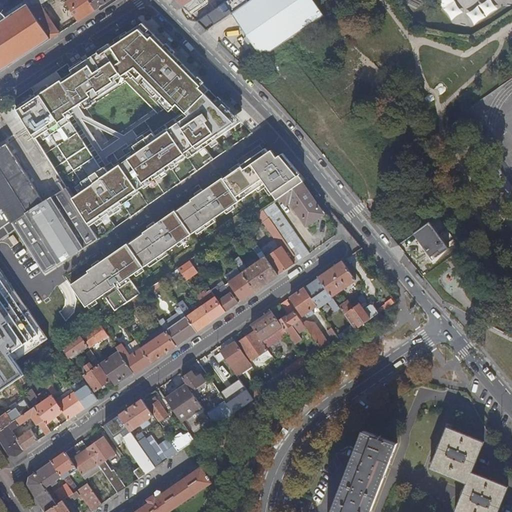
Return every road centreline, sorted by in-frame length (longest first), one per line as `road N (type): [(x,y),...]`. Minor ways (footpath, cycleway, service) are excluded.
road 1 (secondary): [(446,325),(277,122),(152,0)]
road 2 (residential): [(337,248),(1,480)]
road 3 (secondary): [(446,325),(304,424),(273,473),(265,511)]
road 4 (residential): [(0,87),(134,0)]
